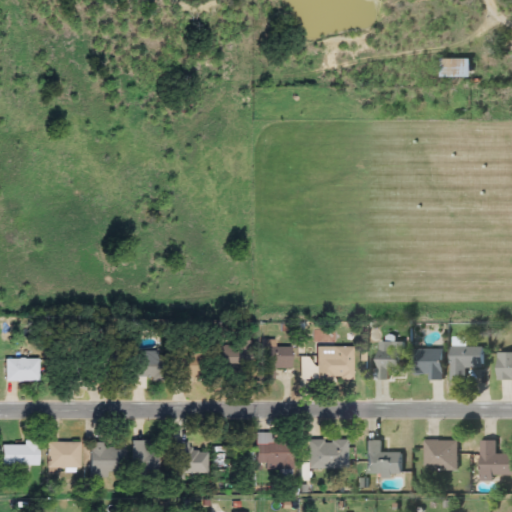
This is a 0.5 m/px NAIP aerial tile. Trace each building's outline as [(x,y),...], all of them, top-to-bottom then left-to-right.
[(439,78),(439,60),(469,60),(469,78),(439,78)] [(483,346),(482,378),(450,378),(450,338),(466,338),(466,346),(483,346)] [(289,346),(289,369),(272,369),(272,381),(258,381),(258,340),(274,340),(274,346),(289,346)] [(374,379),(375,343),(399,343),(399,366),(389,366),(389,379),(374,379)] [(214,371),(214,344),(245,344),(245,361),(236,361),(236,371),(214,371)] [(351,346),(351,380),(315,380),(315,346),(351,346)] [(442,350),(442,379),(428,379),(428,374),(414,374),(414,350),(442,350)] [(195,351),(195,379),(169,379),(169,351),(195,351)] [(496,352),(511,352),(511,380),(496,380),(496,352)] [(128,356),(152,357),(152,376),(128,376),(128,356)] [(72,382),(68,364),(91,358),(95,376),(72,382)] [(37,359),(37,381),(3,381),(3,359),(37,359)] [(264,469),(264,464),(254,464),(255,433),(272,433),(272,442),(290,443),(290,469),(264,469)] [(345,440),(345,469),(306,469),(306,440),(345,440)] [(381,452),(400,452),(400,475),(365,475),(365,440),(381,440),(381,452)] [(458,471),(423,471),(423,440),(458,440),(458,471)] [(496,441),(496,454),(511,454),(511,477),(480,477),(480,440),(496,441)] [(131,475),(131,441),(156,441),(156,475),(131,475)] [(79,442),(79,468),(46,468),(46,442),(79,442)] [(200,476),(172,476),(172,443),(200,442),(200,476)] [(88,477),(88,444),(120,444),(120,470),(107,470),(107,477),(88,477)] [(0,445),(37,445),(37,466),(0,466),(0,445)] [(232,478),(211,458),(220,449),(225,453),(230,446),(247,462),(232,478)]
